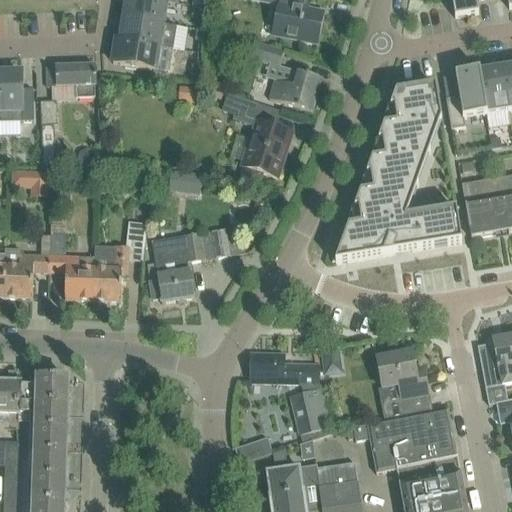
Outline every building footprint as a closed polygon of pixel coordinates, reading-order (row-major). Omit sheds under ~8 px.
[(126,15),(125,20),(163,26),(167,4),(145,0),(128,0),(128,4),(126,4),(124,14),(126,15)] [(278,0),(271,37),(298,42),(318,46),(324,15),(309,12),(311,0),(278,0)] [(489,0),(451,0),(455,20),(479,16),(476,2),(489,0)] [(192,20),(200,21),(201,9),(193,8),(192,20)] [(122,37),(122,41),(121,42),(160,48),(174,51),(178,28),(163,26),(125,20),(124,27),(122,26),(120,37),(122,37)] [(121,42),(122,41),(118,41),(114,65),(126,67),(126,69),(136,71),(137,69),(156,72),(160,48),(121,42)] [(199,43),(198,55),(206,56),(207,44),(199,43)] [(253,45),(248,61),(271,68),(279,70),(280,69),(284,55),(253,45)] [(206,56),(198,55),(197,67),(205,68),(206,56)] [(511,67),(501,69),(509,113),(511,112),(511,67)] [(47,70),(48,90),(77,89),(77,101),(96,101),(95,89),(97,88),(96,68),(47,70)] [(271,68),(266,82),(275,84),(270,102),(292,109),(312,115),(322,82),(303,76),(293,73),(280,69),(279,70),(271,68)] [(501,69),(479,73),(486,117),(509,113),(501,69)] [(486,117),(479,73),(455,77),(459,100),(446,102),(451,133),(466,130),(464,121),(486,117)] [(22,75),(0,75),(0,124),(23,124),(35,124),(34,92),(22,92),(22,75)] [(181,89),(179,104),(197,106),(198,91),(181,89)] [(337,263),(336,266),(462,245),(457,212),(398,222),(428,135),(427,125),(442,123),(436,89),(396,95),(383,133),(387,132),(377,162),(373,162),(371,167),(375,166),(365,195),(361,196),(359,200),(363,200),(353,229),(349,230),(347,234),(351,233),(341,262),(337,263)] [(240,101),(228,97),(226,103),(223,113),(234,118),(233,123),(255,130),(251,143),(245,164),(243,169),(241,177),(260,183),(263,175),(277,180),(292,135),(273,129),(268,128),(273,112),(240,101)] [(42,118),(42,141),(44,169),(57,168),(55,128),(59,127),(57,104),(42,105),(42,118)] [(239,136),(232,159),(243,162),(250,140),(239,136)] [(492,152),(502,150),(500,140),(490,142),(492,152)] [(78,159),(80,165),(86,168),(93,166),(96,160),(93,153),(87,151),(81,153),(78,159)] [(12,192),(36,192),(36,200),(48,200),(49,176),(13,175),(12,192)] [(170,193),(187,196),(189,179),(172,177),(170,193)] [(511,178),(493,182),(502,236),(511,233),(511,178)] [(470,232),(471,241),(502,236),(493,182),(462,187),(470,232)] [(259,207),(256,211),(257,216),(262,219),(266,218),(269,214),(268,209),(264,206),(259,207)] [(131,250),(144,252),(147,229),(133,227),(131,250)] [(148,267),(150,284),(153,302),(161,301),(162,306),(196,301),(190,265),(218,261),(213,235),(153,245),(157,266),(148,267)] [(88,261),(65,261),(65,252),(65,239),(52,238),(51,238),(50,260),(47,260),(46,276),(66,276),(66,303),(87,304),(88,261)] [(88,261),(87,304),(122,305),(123,279),(129,279),(130,251),(114,250),(113,273),(96,273),(96,262),(88,261)] [(34,275),(46,276),(47,260),(20,260),(21,253),(6,253),(6,259),(5,301),(33,302),(34,275)] [(511,369),(511,339),(494,343),(495,347),(478,350),(486,391),(511,386),(511,369)] [(339,352),(322,354),(326,376),(342,374),(339,352)] [(377,361),(381,380),(383,391),(399,388),(402,404),(429,399),(424,371),(415,373),(412,355),(377,361)] [(302,387),(304,396),(319,393),(320,369),(285,368),(285,358),(252,357),(251,386),(302,387)] [(19,432),(19,425),(19,416),(20,390),(21,386),(10,385),(10,381),(0,381),(0,416),(9,417),(8,432),(19,432)] [(37,382),(37,390),(20,390),(19,416),(36,417),(35,451),(34,486),(32,511),(65,511),(66,489),(67,452),(68,418),(69,383),(37,382)] [(319,393),(304,396),(290,399),(299,438),(302,437),(304,446),(334,436),(332,430),(323,392),(319,393)] [(501,427),(511,424),(511,403),(497,407),(501,427)] [(449,412),(428,416),(388,423),(366,428),(347,431),(349,442),(356,440),(357,444),(370,441),(377,476),(397,472),(404,511),(467,511),(458,461),(449,412)] [(246,466),(273,457),(268,440),(235,451),(241,468),(246,466)] [(20,445),(0,444),(0,468),(5,469),(5,465),(5,455),(20,455),(20,445)] [(302,446),(304,461),(315,460),(314,445),(302,446)] [(286,452),(273,457),(275,468),(288,467),(286,452)] [(20,466),(20,455),(5,455),(5,465),(20,466)] [(19,476),(20,466),(5,465),(5,469),(6,469),(6,476),(19,476)] [(343,468),(319,472),(325,511),(324,511),(361,511),(361,509),(355,467),(343,468)] [(301,470),(268,475),(271,499),(304,494),(306,511),(314,511),(325,511),(319,472),(319,468),(302,471),(301,471),(301,470)] [(19,486),(19,476),(6,476),(6,486),(19,486)] [(19,497),(19,486),(6,486),(6,496),(19,497)] [(306,511),(304,494),(271,499),(273,511),(324,511),(325,511),(314,511),(306,511)] [(18,507),(19,497),(6,496),(5,506),(18,507)]
